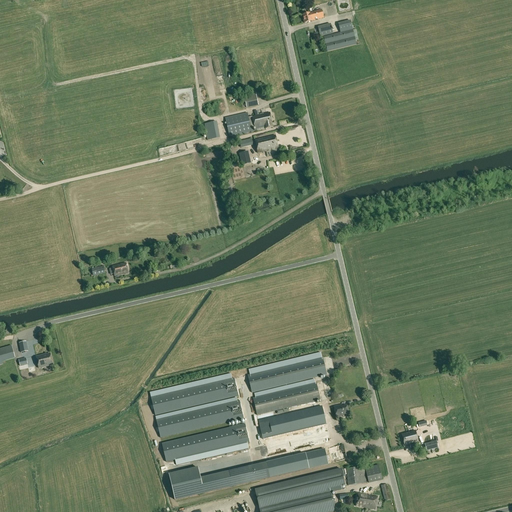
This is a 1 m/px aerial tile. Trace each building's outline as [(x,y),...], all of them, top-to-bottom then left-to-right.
[(312,21),(324,18),(322,10),(310,13),(310,14),(302,16),(304,23),(312,21)] [(356,45),(355,40),(353,30),(351,23),(339,27),(340,33),(324,37),(327,52),(356,45)] [(320,37),(333,34),(331,24),(318,27),(320,37)] [(250,94),(251,96),(242,98),(243,103),(246,103),(247,108),(259,105),(256,92),(250,94)] [(229,138),(252,132),(248,118),(247,113),(225,118),(229,138)] [(248,118),(252,132),(273,127),(272,124),(273,124),(270,113),(261,115),(248,118)] [(205,124),(208,140),(220,138),(217,122),(205,124)] [(276,136),(255,140),(258,154),(279,149),(276,136)] [(247,152),(240,154),(242,166),(250,164),(247,152)] [(126,263),(112,266),(115,276),(128,273),(126,263)] [(105,273),(103,266),(92,269),(93,276),(105,273)] [(0,349),(0,365),(3,365),(2,362),(15,358),(12,346),(0,349)] [(250,376),(247,377),(252,394),(326,375),(322,358),(321,354),(321,353),(249,370),(249,371),(250,376)] [(53,365),(50,354),(36,357),(39,368),(53,365)] [(231,374),(150,393),(150,394),(151,398),(155,415),(239,396),(235,378),(232,379),(231,375),(231,374)] [(255,398),(253,399),(257,416),(320,400),(316,383),(315,383),(314,379),(254,394),(255,398)] [(237,398),(155,417),(156,420),(160,438),(244,418),(240,401),(237,401),(237,398)] [(334,407),(336,417),(349,414),(347,406),(343,407),(343,405),(334,407)] [(280,414),(257,418),(261,436),(305,427),(303,421),(323,417),(321,407),(280,415),(280,414)] [(245,424),(162,444),(166,462),(175,460),(176,466),(248,449),(247,443),(250,443),(245,424)] [(410,444),(411,448),(419,446),(418,442),(415,431),(402,435),(404,445),(410,444)] [(280,452),(316,445),(314,439),(313,439),(313,436),(271,445),(272,453),(280,451),(280,452)] [(438,448),(436,441),(425,444),(427,451),(438,448)] [(325,450),(305,454),(309,469),(328,464),(325,450)] [(286,459),(266,463),(270,478),(289,473),(286,459)] [(261,465),(252,467),(255,481),(265,479),(261,465)] [(382,479),(378,465),(366,469),(370,482),(382,479)] [(346,469),(346,471),(348,483),(348,486),(366,483),(365,475),(365,467),(346,469)] [(198,468),(169,475),(175,500),(218,490),(214,476),(201,479),(198,468)] [(341,469),(255,490),(260,511),(331,511),(335,511),(331,493),(342,490),(341,486),(345,485),(341,469)] [(381,486),(385,501),(391,500),(387,484),(381,486)] [(356,506),(375,510),(378,497),(358,493),(356,506)]
